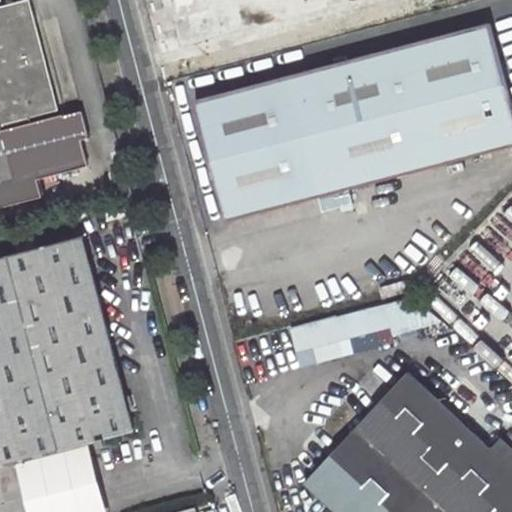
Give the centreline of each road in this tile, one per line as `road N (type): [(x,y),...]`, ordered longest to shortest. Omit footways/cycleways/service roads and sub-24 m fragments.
road 1 (unclassified): [(251,511),(117,0)]
road 2 (unknown): [(135,67),(449,7),(489,8),(511,26)]
road 3 (unknown): [(511,163),(452,192),(189,272)]
